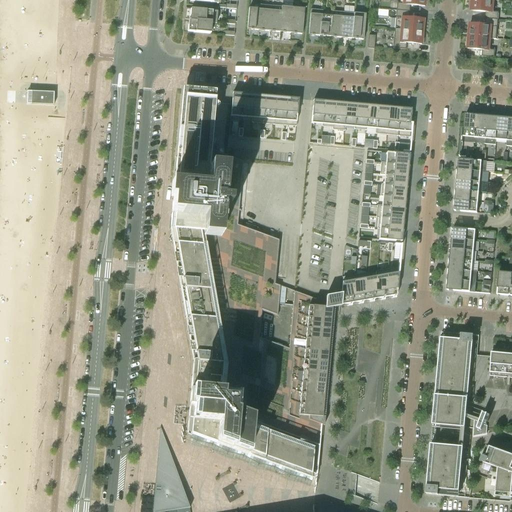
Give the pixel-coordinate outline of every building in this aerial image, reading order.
[(424,7),(424,0),(402,0),(403,4),(397,3),(396,11),(409,12),(409,5),(424,7)] [(492,12),(494,0),(489,0),(471,0),(471,11),(485,12),(485,19),(498,20),(498,12),(492,12)] [(258,30),(261,5),(260,5),(259,10),(249,9),(247,29),(258,30)] [(269,31),(271,6),(261,5),(258,30),(269,31)] [(280,32),(282,7),(271,6),(269,31),(280,32)] [(291,33),(293,8),(282,7),(280,32),(291,33)] [(302,34),(304,9),(293,8),(291,33),(302,34)] [(216,23),(217,12),(189,9),(188,21),(216,23)] [(319,36),(322,10),(310,9),(308,35),(319,36)] [(330,37),(332,11),(331,16),(322,15),(322,11),(322,10),(319,36),(330,37)] [(341,38),(343,12),(332,11),(330,37),(341,38)] [(408,18),(409,12),(396,11),(394,30),(422,32),(423,20),(408,18)] [(352,39),(354,13),(343,12),(341,38),(352,39)] [(363,40),(365,14),(354,13),(352,39),(363,40)] [(496,39),(498,20),(485,19),(484,25),(469,24),(468,36),(490,38),(490,39),(496,39)] [(216,24),(216,23),(188,21),(187,32),(210,34),(211,24),(216,24)] [(421,45),(422,32),(394,30),(392,49),(405,50),(406,43),(421,45)] [(489,50),(490,39),(490,38),(468,36),(467,49),(482,50),(481,57),(494,58),(495,50),(489,50)] [(186,89),(174,229),(200,232),(234,235),(235,225),(236,225),(239,221),(237,220),(243,163),(243,162),(224,155),(216,152),(210,150),(211,147),(211,138),(214,103),(215,92),(192,90),(186,89)] [(26,104),(26,105),(53,106),(53,93),(27,92),(26,104)] [(231,105),(230,116),(242,117),(244,94),(232,93),(231,105)] [(244,94),(242,117),(252,118),(255,95),(254,95),(244,94)] [(252,118),(251,123),(252,123),(263,124),(265,96),(255,95),(252,118)] [(265,96),(263,124),(273,125),(276,97),(266,96),(265,96)] [(276,97),(273,125),(284,126),(287,98),(276,97)] [(287,98),(284,126),(296,127),(298,99),(297,99),(287,98)] [(313,101),(311,123),(321,124),(322,124),(324,102),(313,101)] [(321,126),(321,127),(322,127),(332,128),(333,128),(335,103),(325,102),(324,102),(322,124),(321,124),(321,126)] [(332,128),(332,130),(343,131),(344,131),(344,126),(346,104),(345,104),(335,103),(333,128),(332,128)] [(346,104),(344,126),(354,127),(357,105),(356,105),(346,104)] [(354,127),(353,130),(354,130),(365,131),(366,131),(366,128),(365,128),(367,106),(367,105),(357,105),(354,127)] [(367,106),(365,128),(366,128),(375,129),(376,129),(378,106),(368,106),(367,106)] [(375,129),(375,134),(376,134),(386,135),(389,107),(388,107),(378,107),(378,106),(376,129),(375,129)] [(389,107),(386,135),(397,136),(400,108),(399,108),(389,107)] [(400,108),(397,136),(410,137),(411,137),(411,133),(412,124),(410,123),(411,109),(410,109),(400,108)] [(462,128),(461,142),(474,143),(476,115),(465,114),(464,128),(462,128)] [(476,115),(474,143),(485,144),(487,116),(476,115)] [(487,116),(485,144),(496,145),(496,140),(498,117),(487,116)] [(498,117),(496,140),(507,141),(509,118),(498,117)] [(319,181),(321,147),(311,146),(310,160),(317,160),(316,181),(319,181)] [(385,163),(385,164),(408,166),(409,156),(409,155),(386,153),(385,163)] [(486,173),(487,162),(459,159),(458,170),(481,172),(486,173)] [(379,174),(379,175),(384,176),(384,175),(407,177),(407,176),(408,166),(385,164),(385,163),(380,163),(380,164),(379,174)] [(480,182),(481,172),(458,170),(457,180),(480,182)] [(383,185),(383,186),(406,188),(406,187),(407,177),(384,175),(384,176),(383,185)] [(479,192),(480,182),(457,180),(456,190),(479,192)] [(318,186),(306,185),(303,232),(315,232),(318,186)] [(380,196),(380,197),(382,197),(382,196),(405,198),(406,188),(383,186),(383,185),(381,185),(380,196)] [(478,203),(479,192),(456,190),(455,201),(478,203)] [(381,206),(381,207),(404,209),(405,199),(405,198),(382,196),(382,197),(381,206)] [(477,213),(478,203),(455,201),(454,211),(477,213)] [(375,217),(375,218),(378,218),(403,220),(404,209),(381,207),(381,206),(377,206),(376,207),(375,217)] [(377,228),(377,229),(379,229),(402,231),(402,230),(403,220),(378,218),(377,228)] [(312,511),(316,482),(349,494),(349,495),(373,503),(377,505),(377,504),(379,484),(379,483),(351,473),(327,465),(328,460),(339,341),(335,340),(337,308),(340,307),(340,305),(341,294),(339,294),(325,297),(319,298),(314,299),(309,297),(304,295),(299,294),(295,292),(293,291),(280,286),(275,284),(278,241),(279,235),(277,235),(242,222),(239,221),(236,225),(235,225),(234,235),(200,232),(174,229),(160,227),(169,287),(160,426),(152,511),(312,511)] [(475,241),(476,230),(453,228),(452,239),(475,241)] [(379,229),(378,240),(401,242),(402,231),(379,229)] [(474,251),(475,241),(452,239),(451,249),(474,251)] [(473,261),(474,251),(451,249),(450,259),(473,261)] [(472,271),(473,261),(450,259),(449,270),(477,272),(472,271)] [(376,277),(373,300),(374,299),(384,298),(387,275),(388,270),(387,270),(376,272),(375,272),(375,277),(376,277)] [(476,282),(477,272),(449,270),(448,280),(476,282)] [(508,296),(510,273),(499,272),(497,295),(508,296)] [(387,275),(384,298),(385,298),(396,296),(398,273),(397,273),(387,275)] [(354,276),(352,303),(362,301),(365,279),(366,274),(365,274),(354,276)] [(341,294),(340,305),(351,303),(352,303),(354,276),(342,278),(341,294)] [(365,279),(362,301),(363,301),(373,300),(376,277),(375,277),(365,279)] [(475,293),(476,282),(448,280),(447,290),(475,293)] [(511,338),(449,333),(448,339),(441,338),(433,425),(462,428),(473,429),(473,436),(487,434),(487,430),(510,426),(511,426),(511,338)] [(465,492),(468,466),(469,448),(431,445),(427,489),(456,492),(459,492),(465,492)] [(511,453),(511,455),(490,447),(484,463),(498,468),(495,493),(511,494),(511,499),(511,498),(511,453)]
